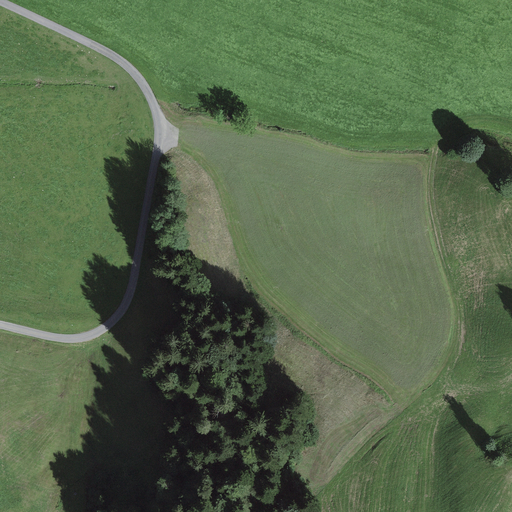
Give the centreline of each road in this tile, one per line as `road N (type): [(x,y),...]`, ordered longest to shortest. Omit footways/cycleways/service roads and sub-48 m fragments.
road 1 (unclassified): [(0,324),(78,337),(122,309),(159,128),(143,83),(120,61),(0,0)]
road 2 (track): [(511,122),(457,119),(435,133),(427,190),(444,266)]
